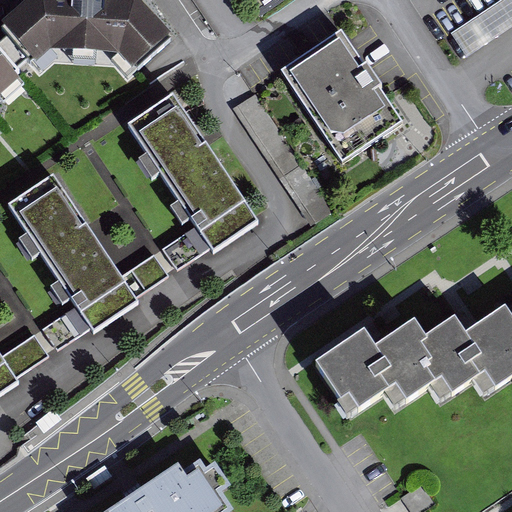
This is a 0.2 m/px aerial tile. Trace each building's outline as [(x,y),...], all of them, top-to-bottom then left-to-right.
[(37,0),(17,18),(46,54),(64,39),(133,44),(150,61),(185,30),(165,0),(37,0)] [(511,0),(501,0),(459,27),(474,50),(511,25),(511,0)] [(349,26),(290,66),(354,157),(412,117),(349,26)] [(0,95),(28,71),(0,38),(0,95)] [(134,119),(220,247),(244,230),(267,216),(182,87),(134,119)] [(15,204),(96,331),(119,316),(147,299),(65,172),(15,204)] [(511,319),(505,310),(490,320),(511,352),(511,319)] [(511,352),(490,320),(464,337),(454,322),(424,342),(414,327),(374,353),(398,388),(383,398),(393,413),(428,390),(439,405),(472,383),(482,398),(511,378),(511,352)] [(0,395),(6,392),(28,378),(0,333),(0,395)] [(350,420),(383,398),(398,388),(374,353),(364,337),(316,368),(350,420)] [(122,511),(230,511),(238,506),(203,456),(122,511)]
